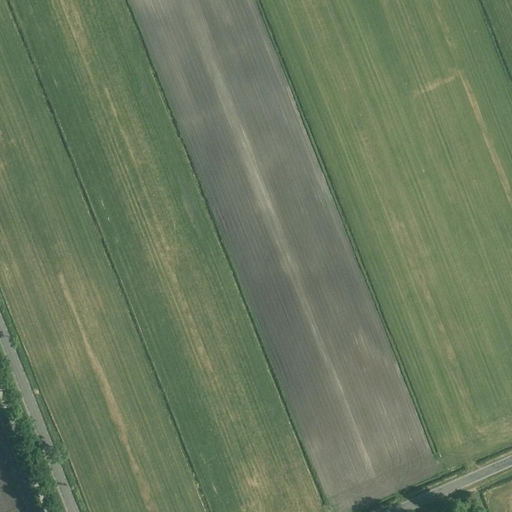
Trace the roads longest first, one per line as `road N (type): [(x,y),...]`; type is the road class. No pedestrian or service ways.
road 1 (tertiary): [(72,511),(0,328)]
road 2 (tertiary): [(394,511),(511,460)]
